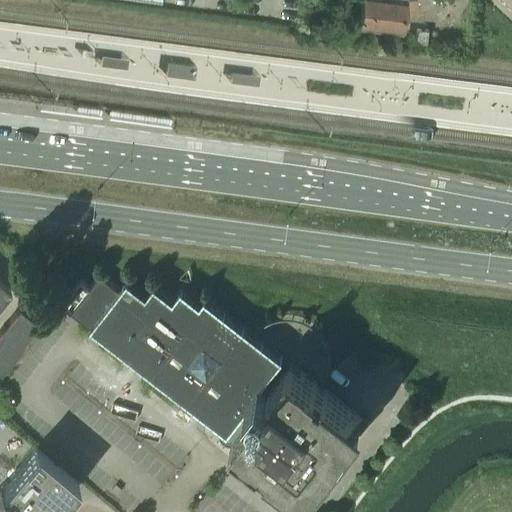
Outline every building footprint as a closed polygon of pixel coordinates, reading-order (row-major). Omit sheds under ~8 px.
[(411,26),(414,0),(358,0),(356,24),(398,30),(399,24),(411,26)] [(427,43),(428,30),(416,29),(415,41),(427,43)] [(192,77),(194,64),(165,60),(163,73),(192,77)] [(260,386),(282,357),(204,296),(199,302),(180,287),(172,298),(153,283),(145,293),(126,278),(118,289),(100,274),(89,287),(80,280),(61,304),(215,423),(217,420),(245,442),(243,445),(306,494),(307,492),(306,490),(312,482),(313,483),(320,478),(327,473),(333,467),(339,460),(344,453),(348,445),(352,437),(355,429),(354,428),(360,420),(361,421),(363,420),(289,362),(267,389),(269,390),(268,392),(260,386)] [(0,301),(9,289),(0,281),(0,301)] [(0,371),(39,323),(18,306),(0,327),(0,371)] [(52,511),(77,483),(34,447),(1,487),(0,486),(0,511),(52,511)]
